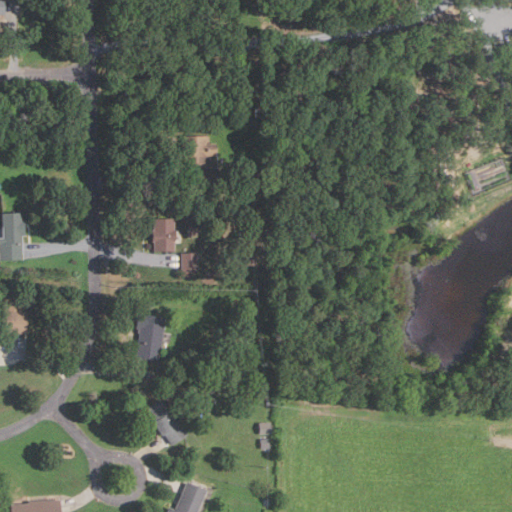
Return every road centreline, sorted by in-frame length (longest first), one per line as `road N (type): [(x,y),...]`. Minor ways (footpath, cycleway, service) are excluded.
road 1 (residential): [(89,74),(0,74),(12,430),(51,409)]
road 2 (residential): [(86,0),(95,293),(82,358),(51,409)]
road 3 (residential): [(105,459),(95,486),(106,499),(123,501),(139,484),(136,466),(122,456),(105,459)]
